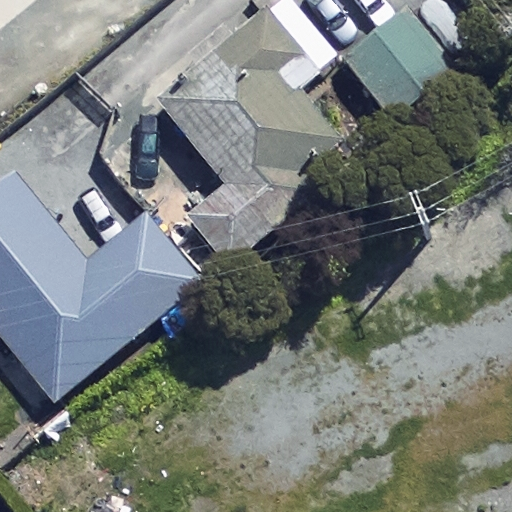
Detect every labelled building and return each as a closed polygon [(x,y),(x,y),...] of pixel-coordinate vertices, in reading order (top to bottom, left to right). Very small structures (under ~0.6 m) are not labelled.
[(321,70),(268,5),(152,99),(223,186),(189,213),(228,260),(310,194),(295,176),(340,140),(298,89),(321,70)] [(452,65),(406,8),(345,57),(391,114),(452,65)] [(177,202),(126,143),(105,161),(156,220),(177,202)] [(87,259),(15,169),(0,181),(0,335),(53,401),(201,281),(145,212),(87,259)] [(381,511),(424,511),(421,501),(381,511)]
